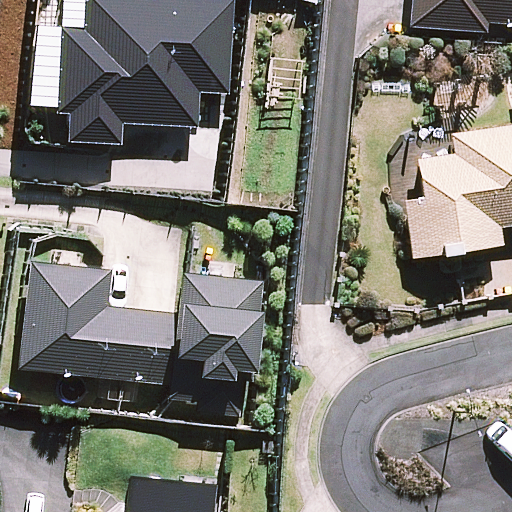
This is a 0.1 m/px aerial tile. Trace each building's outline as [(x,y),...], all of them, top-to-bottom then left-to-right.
[(227,0),(88,0),(87,25),(65,24),(59,139),(112,142),(113,123),(193,128),(194,91),(223,92),(227,0)] [(511,0),(408,0),(407,33),(480,38),(481,27),(511,29),(511,0)] [(416,200),(400,202),(408,260),(496,248),(494,230),(511,227),(511,128),(448,137),(450,154),(411,159),(416,200)] [(24,269),(15,372),(166,386),(164,401),(188,403),(187,411),(237,415),(240,376),(253,377),(261,285),(177,277),(174,317),(103,311),(107,276),(24,269)] [(120,511),(208,511),(211,490),(123,481),(120,511)]
